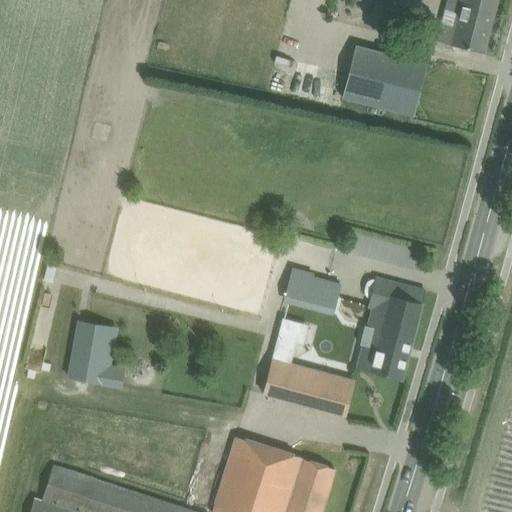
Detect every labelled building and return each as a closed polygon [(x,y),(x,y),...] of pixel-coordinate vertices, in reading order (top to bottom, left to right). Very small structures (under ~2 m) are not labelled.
[(447,0),(437,40),(463,47),(482,52),(496,0),(447,0)] [(413,116),(426,64),(355,45),(341,97),(413,116)] [(334,307),(340,283),(292,270),(285,294),(334,307)] [(401,379),(424,290),(376,278),(368,306),(373,307),(357,367),(401,379)] [(78,321),(68,377),(120,387),(122,374),(102,370),(110,327),(78,321)] [(352,380),(270,358),(262,393),(343,414),(352,380)] [(166,394),(169,378),(148,374),(144,389),(166,394)] [(320,511),(334,469),(315,463),(302,459),(302,458),(236,437),(212,511),(320,511)] [(194,511),(52,466),(41,501),(33,499),(28,511),(194,511)]
